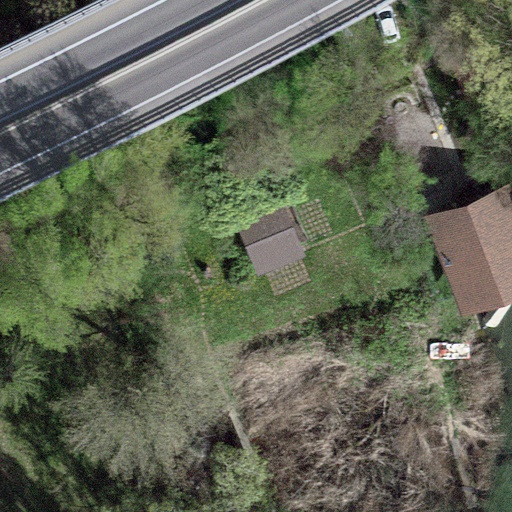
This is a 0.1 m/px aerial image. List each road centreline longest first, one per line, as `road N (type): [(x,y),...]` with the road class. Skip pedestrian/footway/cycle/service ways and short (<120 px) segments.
road 1 (motorway): [(0,156),(305,0)]
road 2 (residential): [(0,125),(252,0)]
road 3 (motorway): [(198,0),(0,98)]
